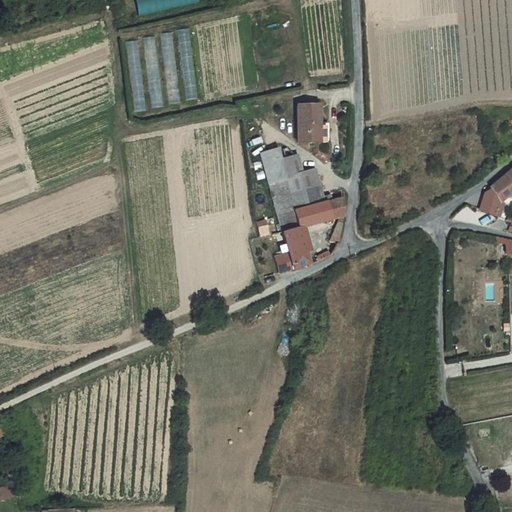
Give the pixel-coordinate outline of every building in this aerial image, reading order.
[(155,38),(146,38),(148,61),(157,61),(155,38)] [(293,142),(312,141),(312,123),(315,123),(315,104),(292,105),(293,142)] [(260,153),(264,168),(295,163),(293,158),(280,161),(278,148),(260,153)] [(264,168),(271,197),(313,187),(310,171),(298,175),(295,163),(264,168)] [(511,163),(509,166),(488,183),(498,199),(506,192),(504,190),(507,188),(510,189),(511,191),(511,163)] [(278,228),(280,227),(294,224),(290,207),(316,200),(313,187),(271,197),(278,228)] [(294,224),(301,222),(342,213),(338,195),(316,200),(290,207),(294,224)] [(494,215),(499,205),(497,205),(496,205),(495,205),(494,204),(488,212),(494,215)] [(294,224),(280,227),(287,249),(272,254),(277,271),(308,261),(304,248),(308,247),(301,222),(294,224)] [(327,241),(333,243),(338,227),(331,226),(327,241)] [(511,253),(511,241),(499,238),(499,243),(506,244),(507,254),(511,253)] [(12,482),(4,484),(6,496),(14,494),(12,482)]
